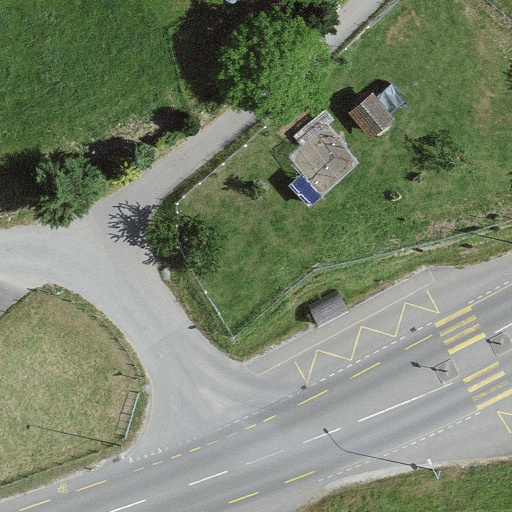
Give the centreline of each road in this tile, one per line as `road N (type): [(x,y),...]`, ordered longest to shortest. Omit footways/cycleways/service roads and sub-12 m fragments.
road 1 (residential): [(358,0),(260,99),(124,207),(62,239),(167,346),(240,466)]
road 2 (secondary): [(240,466),(511,338)]
road 3 (secondary): [(103,511),(240,466)]
